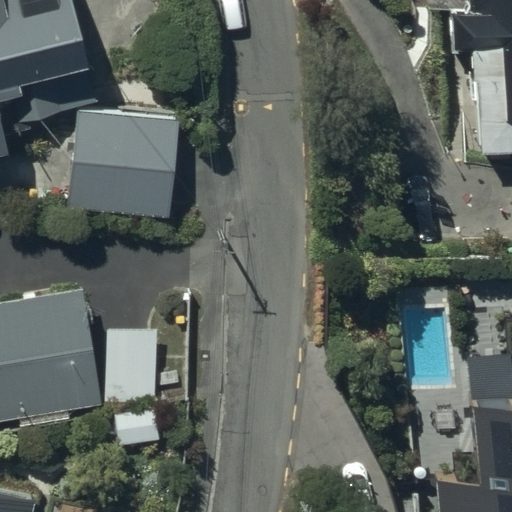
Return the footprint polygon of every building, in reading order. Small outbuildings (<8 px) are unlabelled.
[(73,0),(0,0),(0,145),(2,145),(0,139),(0,80),(16,76),(24,110),(96,92),(73,0)] [(470,75),(473,145),(511,143),(511,0),(462,0),(463,4),(443,5),(444,44),(462,43),(464,75),(470,75)] [(175,121),(80,110),(70,198),(165,209),(175,121)] [(81,285),(0,301),(0,416),(103,396),(81,285)] [(154,325),(104,326),(106,399),(156,398),(154,325)] [(511,511),(511,370),(506,353),(467,356),(477,478),(435,482),(437,511),(511,511)] [(0,511),(20,511),(22,505),(0,500),(0,511)]
